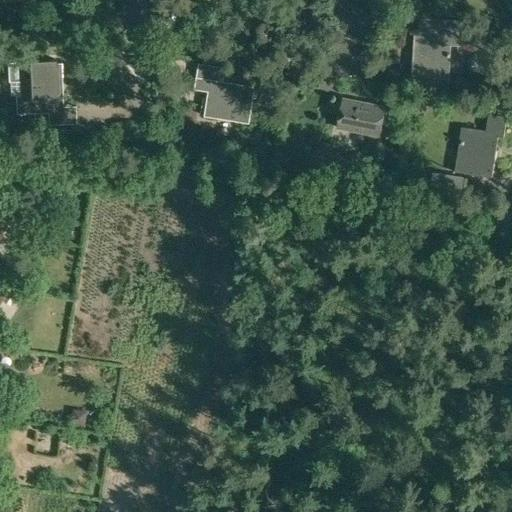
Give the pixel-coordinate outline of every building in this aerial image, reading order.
[(122,0),(132,31),(163,22),(156,0),(122,0)] [(412,81),(449,83),(451,44),(460,45),(462,19),(444,18),(443,30),(415,29),(412,81)] [(19,60),(7,61),(8,81),(19,81),(20,95),(15,95),(16,113),(53,112),(53,107),(63,107),(63,105),(60,64),(58,64),(57,59),(19,60)] [(196,76),(194,87),(207,89),(204,115),(217,117),(218,113),(235,116),(234,120),(248,122),(254,85),(222,80),(196,76)] [(335,127),(380,136),(386,105),(340,97),(335,127)] [(454,171),(491,176),(498,136),(503,136),(506,115),(488,112),(486,129),(461,125),(454,171)] [(384,153),(373,150),(372,158),(383,160),(384,153)] [(91,430),(89,444),(102,447),(105,432),(91,430)]
